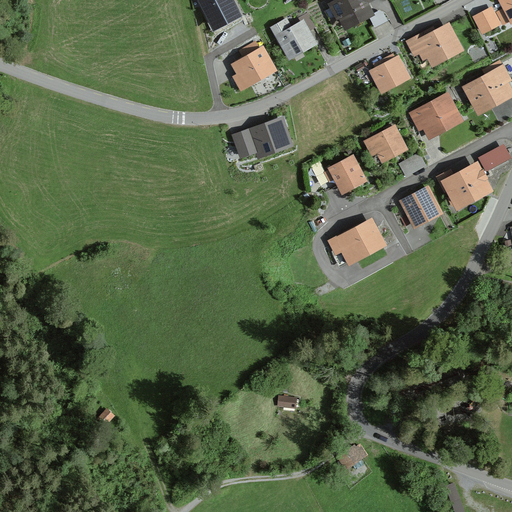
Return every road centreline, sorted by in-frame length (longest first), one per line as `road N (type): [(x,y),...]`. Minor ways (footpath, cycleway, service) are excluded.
road 1 (unclassified): [(511,484),(385,439),(365,428),(351,400),(362,370),(441,313),(511,180)]
road 2 (residential): [(222,116),(261,106),(459,0)]
road 3 (residential): [(0,63),(159,114),(222,116)]
road 4 (residential): [(511,128),(327,225)]
road 5 (track): [(183,511),(225,481),(312,467),(365,428)]
